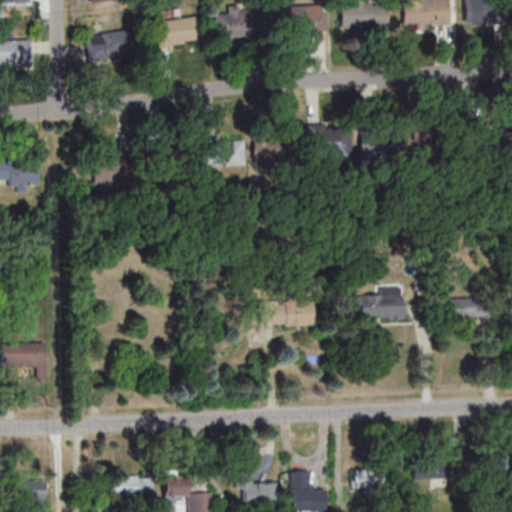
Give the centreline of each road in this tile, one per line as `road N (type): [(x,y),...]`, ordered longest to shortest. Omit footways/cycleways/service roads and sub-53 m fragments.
road 1 (residential): [(511,404),(0,429)]
road 2 (residential): [(511,70),(248,84),(56,110)]
